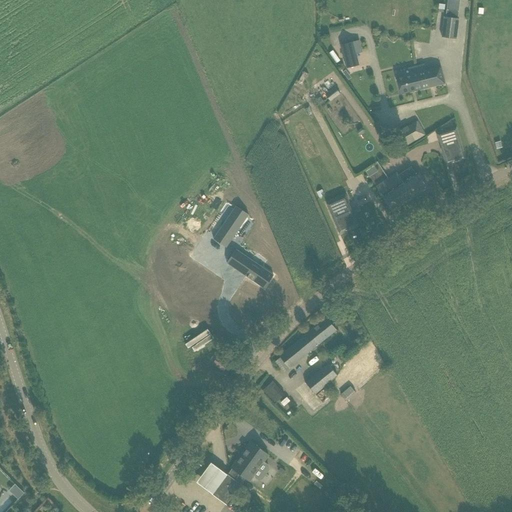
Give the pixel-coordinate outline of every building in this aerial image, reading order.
[(441,37),(456,39),(459,11),(447,10),(446,17),(444,17),(441,37)] [(340,45),(346,68),(358,65),(353,42),(340,45)] [(440,67),(418,72),(422,89),(444,83),(440,67)] [(344,68),(338,72),(343,78),(346,75),(347,72),(344,68)] [(422,89),(418,72),(396,78),(400,94),(422,89)] [(334,87),(324,94),(330,101),(339,93),(334,87)] [(390,136),(397,150),(423,136),(415,122),(390,136)] [(466,158),(456,127),(436,133),(438,142),(441,141),(443,148),(440,148),(445,165),(466,158)] [(376,187),(392,211),(427,188),(417,173),(403,183),(397,173),(376,187)] [(347,204),(349,203),(345,195),(327,203),(340,233),(359,225),(352,209),(349,210),(347,204)] [(236,206),(213,239),(226,247),(249,214),(236,206)] [(236,249),(226,262),(264,288),(273,275),(236,249)] [(274,360),(284,372),(336,330),(326,318),(274,360)] [(213,363),(223,371),(228,365),(217,357),(213,363)] [(327,363),(305,381),(314,394),(337,375),(327,363)] [(275,403),(285,394),(272,380),(262,389),(275,403)] [(341,394),(347,401),(356,393),(350,386),(341,394)] [(231,468),(240,474),(245,478),(249,481),(253,476),(258,479),(262,479),(269,469),(268,465),(263,462),(268,455),(252,443),(240,460),(238,459),(231,468)] [(245,478),(240,474),(235,480),(226,474),(212,494),(226,504),(231,496),(234,492),(243,498),(247,492),(239,486),(240,484),(241,484),(245,478)] [(20,492),(15,497),(17,499),(24,492),(19,488),(17,490),(20,492)]
